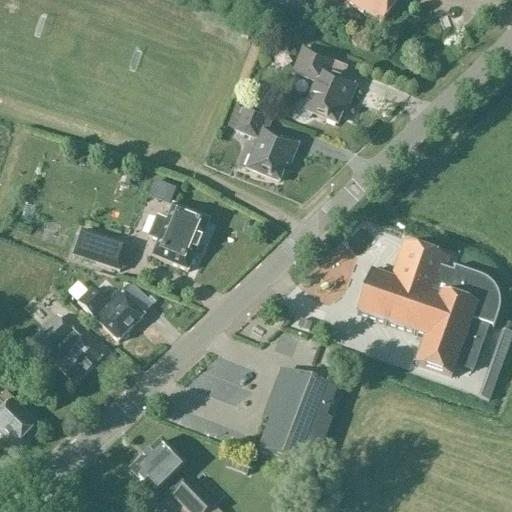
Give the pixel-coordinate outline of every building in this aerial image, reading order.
[(308,0),(268,0),(268,2),(302,16),(308,0)] [(395,0),(341,0),(360,14),(361,13),(380,27),(399,3),(395,0)] [(347,71),(303,53),(293,76),(315,85),(307,106),(303,106),(299,107),(296,111),(295,115),(296,119),(300,122),(304,123),(308,121),(311,118),(326,124),(327,123),(336,127),(345,104),(349,106),(355,90),(341,84),(347,71)] [(245,111),(236,134),(258,144),(246,172),(278,186),(288,162),(291,163),(297,148),(266,135),(271,122),(245,111)] [(173,209),(166,225),(158,222),(150,240),(158,243),(151,260),(187,275),(209,224),(173,209)] [(81,234),(73,259),(99,268),(108,242),(81,234)] [(392,281),(372,274),(356,318),(424,342),(415,369),(451,381),(459,360),(471,364),(475,353),(478,354),(488,329),(491,330),(497,316),(497,314),(498,311),(498,308),(498,306),(498,303),(497,299),(496,296),(495,294),(493,291),(491,288),(489,286),(488,285),(485,282),(484,281),(455,270),(453,276),(445,273),(449,262),(404,246),(392,281)] [(116,293),(105,303),(91,289),(76,304),(118,346),(144,320),(116,293)] [(57,321),(54,319),(30,347),(31,348),(32,347),(76,390),(102,363),(58,320),(57,321)] [(477,401),(488,405),(511,339),(511,336),(502,333),(477,401)] [(207,393),(207,399),(229,396),(228,389),(249,387),(246,365),(208,370),(210,381),(193,383),(194,394),(207,393)] [(299,381),(281,374),(263,422),(269,424),(257,455),(312,476),(331,426),(323,423),(334,394),(299,381)] [(0,437),(14,452),(37,428),(12,404),(13,403),(6,394),(0,400),(0,437)] [(161,444),(129,475),(152,499),(164,487),(174,498),(172,499),(185,511),(215,511),(212,508),(214,507),(190,482),(184,488),(174,477),(184,468),(161,444)]
